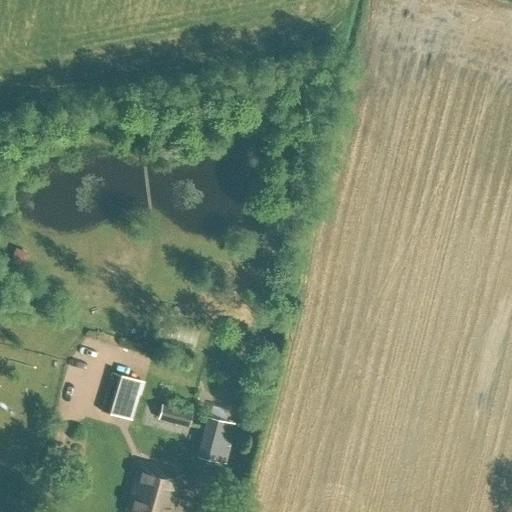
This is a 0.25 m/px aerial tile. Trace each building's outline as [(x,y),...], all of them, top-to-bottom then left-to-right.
[(5,248),(9,265),(24,261),(20,245),(5,248)] [(160,296),(158,307),(179,310),(180,299),(160,296)] [(152,322),(147,337),(185,349),(190,334),(152,322)] [(20,337),(22,326),(7,323),(5,335),(20,337)] [(100,411),(131,420),(142,381),(111,372),(100,411)] [(161,404),(157,419),(188,428),(192,412),(161,404)] [(196,457),(226,464),(236,423),(206,415),(196,457)] [(171,511),(182,475),(141,464),(127,511),(171,511)]
